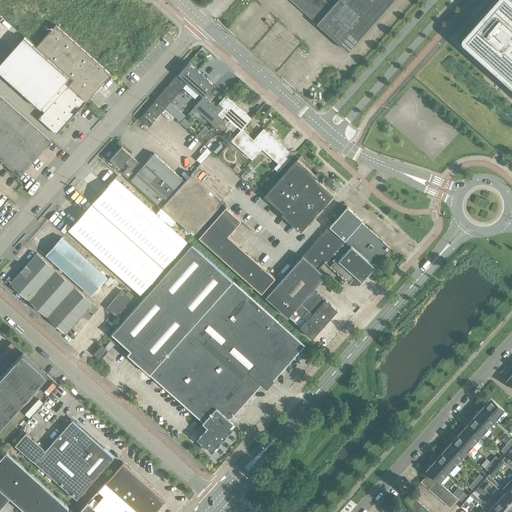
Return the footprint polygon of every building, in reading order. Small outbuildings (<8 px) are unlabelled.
[(291,0),(348,51),(392,0),(291,0)] [(511,0),(494,0),(461,38),(461,41),(463,43),(464,44),(511,86),(511,0)] [(111,73),(56,23),(36,46),(73,79),(68,85),(86,101),(103,83),(111,73)] [(36,46),(25,35),(0,63),(0,72),(44,111),(38,118),(56,134),(86,101),(68,85),(73,79),(36,46)] [(179,73),(178,74),(187,82),(200,93),(194,100),(197,102),(203,96),(204,96),(205,96),(215,85),(189,62),(179,73)] [(167,86),(155,100),(164,108),(187,82),(178,74),(167,86)] [(0,159),(19,177),(46,146),(51,141),(0,94),(0,159)] [(224,107),(217,114),(222,119),(225,115),(237,126),(234,130),(237,133),(241,130),(242,129),(242,130),(252,119),(227,95),(219,103),(224,107)] [(197,102),(193,107),(215,126),(222,119),(217,114),(224,107),(219,103),(216,107),(205,96),(204,96),(203,96),(197,102)] [(237,133),(231,141),(252,160),(253,158),(258,153),(259,152),(255,148),(261,141),(257,137),(254,140),(242,130),(242,129),(241,130),(237,133)] [(261,141),(255,148),(259,152),(262,149),(278,163),(274,168),(278,171),(279,172),(289,160),(285,156),(289,151),(264,129),(257,137),(261,141)] [(122,146),(110,159),(120,168),(125,162),(129,165),(122,173),(161,208),(162,207),(193,234),(223,201),(191,173),(185,180),(154,153),(143,166),(131,155),(132,155),(122,146)] [(258,153),(253,158),(258,163),(263,158),(258,153)] [(284,212),(282,214),(301,232),(334,195),(316,178),(317,176),(298,159),(265,196),(284,212)] [(140,293),(187,241),(116,177),(69,229),(140,293)] [(200,237),(262,293),(276,277),(229,235),(242,220),(227,206),(200,237)] [(348,206),(330,226),(375,266),(391,247),(362,221),(363,220),(348,206)] [(375,266),(330,226),(303,255),(318,269),(325,261),(349,283),(350,281),(352,283),(359,283),(361,280),(362,281),(375,266)] [(45,254),(91,295),(107,277),(61,236),(45,254)] [(268,376),(273,381),(306,345),(192,243),(112,333),(130,350),(127,353),(163,386),(208,426),(197,438),(212,451),(232,429),(226,423),(268,376)] [(38,253),(10,283),(66,334),(83,315),(88,320),(98,308),(38,253)] [(313,288),(319,283),(321,284),(327,277),(325,275),(318,269),(303,255),(266,296),(288,316),(289,316),(300,326),(312,338),(338,309),(325,298),(325,299),(313,288)] [(116,316),(132,298),(122,289),(106,307),(116,316)] [(108,350),(113,344),(110,341),(104,347),(108,350)] [(101,345),(94,353),(99,358),(107,350),(101,345)] [(21,349),(0,373),(0,424),(47,370),(21,349)] [(108,362),(114,356),(108,350),(102,357),(108,362)] [(503,409),(490,397),(482,406),(495,418),(503,409)] [(495,418),(482,406),(474,415),(487,427),(495,418)] [(487,427),(474,415),(466,424),(479,436),(487,427)] [(114,456),(72,420),(46,450),(26,433),(15,445),(77,498),(114,456)] [(479,436),(466,424),(458,433),(471,445),(479,436)] [(471,445),(458,433),(450,442),(464,454),(471,445)] [(464,454),(450,442),(442,451),(456,463),(464,454)] [(509,447),(506,444),(500,450),(504,453),(509,447)] [(0,458),(0,508),(10,498),(25,511),(64,511),(69,507),(6,451),(0,458)] [(456,463),(442,451),(434,460),(448,471),(456,463)] [(493,464),(499,458),(495,456),(490,462),(493,464)] [(504,456),(502,459),(508,465),(511,462),(504,456)] [(448,471),(434,460),(426,469),(439,481),(448,471)] [(122,462),(105,482),(139,511),(154,511),(165,499),(122,462)] [(493,464),(490,462),(485,468),(488,471),(493,464)] [(429,472),(420,481),(425,485),(433,476),(429,472)] [(477,482),(483,476),(479,474),(474,480),(477,482)] [(488,474),(486,477),(492,483),(495,480),(488,474)] [(433,476),(425,485),(429,489),(437,479),(433,476)] [(441,483),(437,479),(429,489),(433,492),(441,483)] [(477,482),(474,480),(469,486),(472,489),(477,482)] [(495,480),(492,483),(498,489),(501,485),(495,480)] [(511,482),(510,480),(502,489),(505,492),(511,498),(511,482)] [(139,511),(105,482),(81,510),(83,511),(94,511),(96,511),(97,511),(139,511)] [(445,487),(441,483),(433,492),(437,496),(445,487)] [(449,490),(445,487),(437,496),(441,500),(449,490)] [(453,494),(449,490),(441,500),(445,503),(453,494)] [(461,501),(466,494),(463,491),(458,498),(461,501)] [(472,492),(470,495),(476,501),(479,498),(472,492)] [(511,498),(505,492),(497,501),(509,511),(510,511),(511,511),(511,498)] [(402,503),(407,507),(415,498),(410,494),(402,503)] [(458,498),(453,494),(445,503),(450,507),(458,498)] [(407,507),(411,510),(419,501),(415,498),(407,507)] [(479,498),(476,501),(482,506),(485,503),(479,498)] [(411,510),(412,511),(416,511),(423,505),(419,501),(411,510)] [(509,511),(497,501),(489,510),(491,511),(509,511)]
